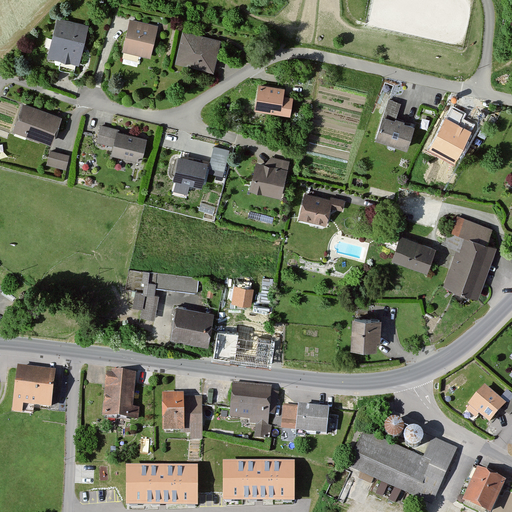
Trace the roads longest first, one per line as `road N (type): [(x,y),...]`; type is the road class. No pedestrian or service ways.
road 1 (residential): [(480,94),(297,52),(257,64),(171,114),(100,105)]
road 2 (secondary): [(404,375),(332,381),(75,350)]
road 3 (unknown): [(511,263),(485,215),(372,188)]
road 4 (residential): [(75,350),(67,511)]
road 5 (residential): [(511,466),(434,420),(404,375)]
road 6 (secondary): [(404,375),(461,348),(511,301)]
